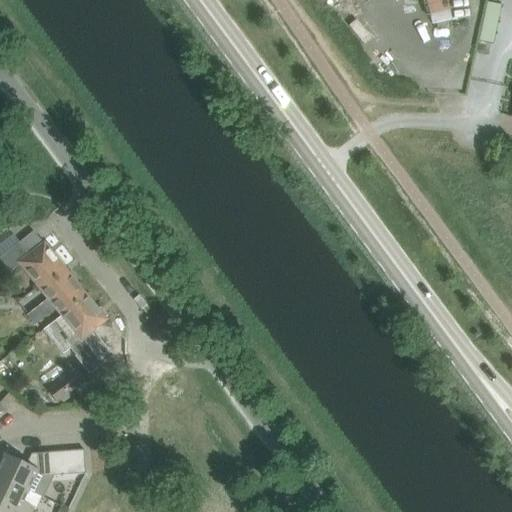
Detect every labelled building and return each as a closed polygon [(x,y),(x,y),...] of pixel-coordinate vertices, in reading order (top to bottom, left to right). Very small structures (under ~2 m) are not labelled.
[(428,0),(432,19),(453,15),(449,0),(428,0)] [(487,1),(484,39),(498,40),(500,2),(487,1)] [(21,263),(41,287),(65,268),(45,242),(30,254),(20,241),(0,256),(0,257),(10,271),(21,263)] [(56,306),(63,315),(88,296),(65,268),(41,287),(49,298),(28,314),(35,323),(56,306)] [(108,321),(88,296),(63,315),(64,316),(54,324),(87,366),(107,350),(93,333),(108,321)] [(58,402),(85,381),(76,370),(49,391),(58,402)] [(73,451),(74,475),(86,474),(85,450),(73,451)] [(61,452),(62,475),(74,475),(73,451),(61,452)] [(49,453),(50,476),(62,475),(61,452),(49,453)] [(6,454),(0,466),(0,477),(29,491),(37,475),(41,477),(50,476),(49,453),(32,454),(27,464),(6,454)] [(0,501),(22,511),(32,511),(35,507),(24,502),(29,491),(0,477),(0,501)] [(22,511),(0,501),(0,511),(22,511)]
